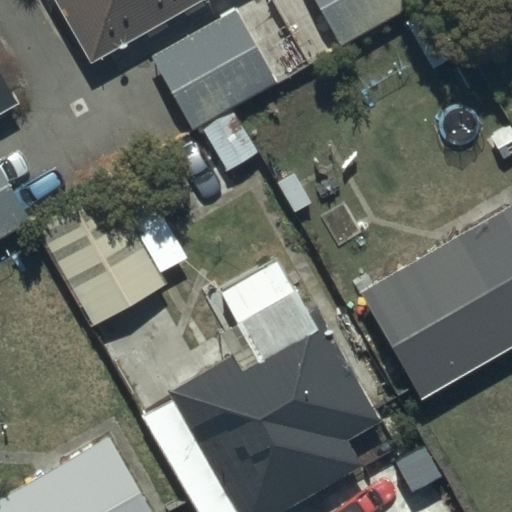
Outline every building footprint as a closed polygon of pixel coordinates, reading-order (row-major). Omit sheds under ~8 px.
[(57,0),(88,53),(179,0),(57,0)] [(234,0),(150,47),(189,119),(276,69),(237,0),(234,0)] [(314,0),(334,38),(407,0),(314,0)] [(422,37),(363,70),(376,96),(437,66),(422,37)] [(0,98),(15,89),(0,63),(0,98)] [(242,97),(200,120),(223,162),(265,139),(242,97)] [(0,223),(26,208),(0,165),(0,223)] [(327,166),(300,180),(334,241),(361,227),(327,166)] [(118,196),(105,173),(28,215),(85,319),(162,277),(156,266),(185,251),(147,180),(118,196)] [(511,201),(507,192),(353,281),(413,386),(511,329),(511,201)] [(167,388),(136,405),(195,511),(226,511),(232,509),(233,511),(256,511),(356,457),(341,430),(378,409),(325,314),(242,360),(233,343),(164,382),(167,388)] [(0,482),(0,511),(154,511),(107,424),(0,482)]
